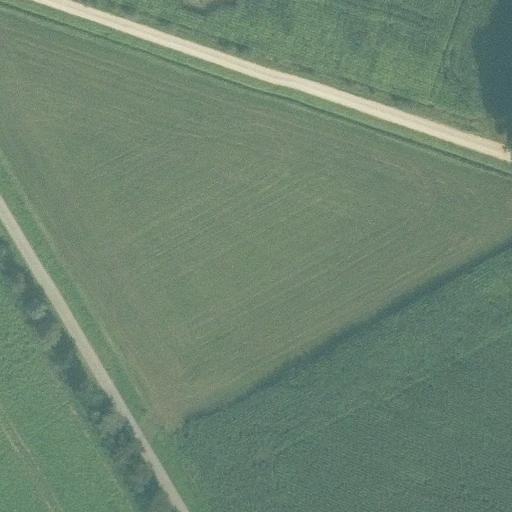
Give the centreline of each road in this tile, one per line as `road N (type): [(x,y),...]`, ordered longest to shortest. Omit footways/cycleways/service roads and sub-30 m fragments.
road 1 (track): [(49,0),(511,157)]
road 2 (unclassified): [(179,511),(0,208)]
